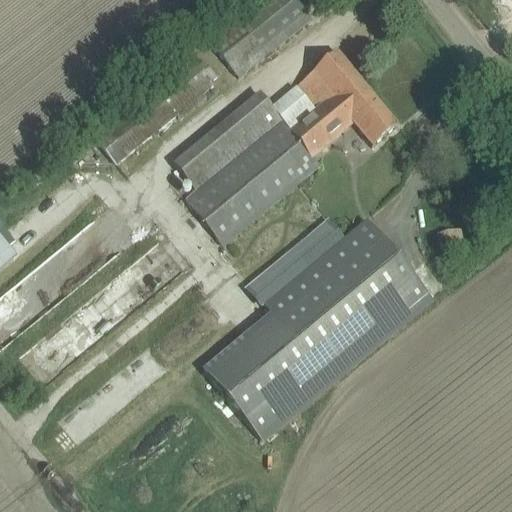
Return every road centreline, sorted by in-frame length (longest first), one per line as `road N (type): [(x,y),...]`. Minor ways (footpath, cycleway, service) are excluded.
road 1 (tertiary): [(511,98),(432,0)]
road 2 (track): [(78,511),(0,414)]
